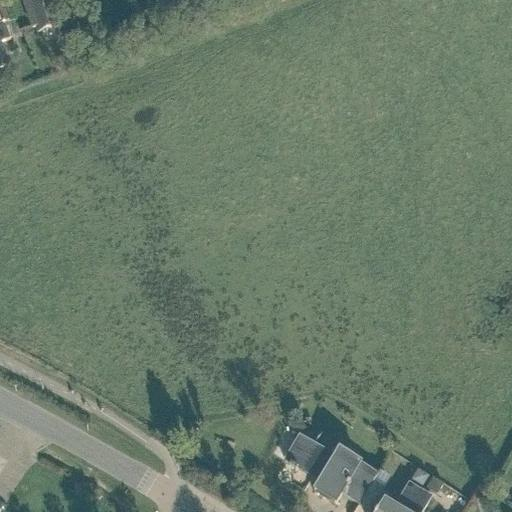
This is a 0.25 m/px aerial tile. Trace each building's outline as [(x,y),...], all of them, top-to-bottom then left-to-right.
[(33,0),(25,3),(34,29),(38,28),(40,35),(61,28),(52,0),(33,0)] [(5,9),(0,11),(0,70),(8,68),(0,45),(12,41),(6,24),(10,23),(5,9)] [(358,507),(373,483),(377,476),(340,452),(335,460),(300,438),(285,463),(320,484),(314,494),(336,507),(341,497),(358,507)] [(429,478),(418,471),(411,482),(422,489),(429,478)] [(437,497),(441,491),(444,486),(433,479),(426,490),(437,497)] [(371,511),(385,490),(373,483),(358,507),(366,511),(371,511)] [(378,511),(408,511),(421,492),(409,485),(394,509),(384,503),(378,511)] [(424,511),(433,499),(421,492),(408,511),(424,511)]
